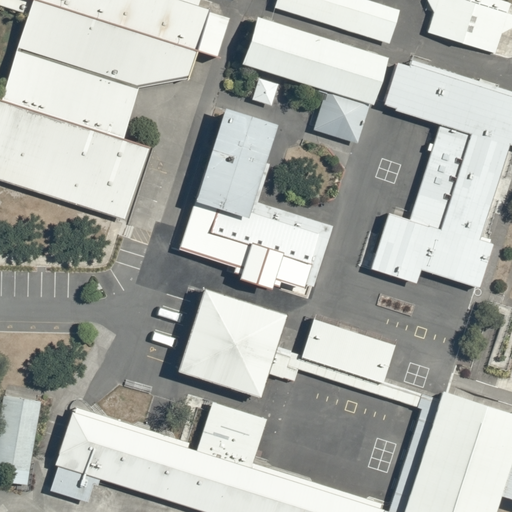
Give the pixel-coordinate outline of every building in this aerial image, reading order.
[(228,5),(212,0),(0,0),(0,2),(22,9),(0,79),(0,179),(124,217),(147,141),(124,133),(143,80),(184,69),(193,43),(215,48),(228,5)] [(402,3),(394,0),(274,0),(272,8),(389,45),(402,3)] [(426,0),(419,25),(493,49),(508,0),(426,0)] [(389,55),(256,13),(242,59),(325,85),(312,128),(362,143),(389,55)] [(511,88),(407,56),(393,102),(437,116),(408,209),(384,202),(365,260),(410,274),(413,263),(476,283),(491,235),(477,231),(506,139),(511,140),(511,88)] [(276,81),(255,75),(249,98),(270,104),(276,81)] [(276,115),(220,98),(176,239),(302,279),(318,229),(247,207),(276,115)] [(288,308),(201,280),(177,358),(264,385),(288,308)] [(390,340),(307,314),(295,351),(379,377),(390,340)] [(511,409),(421,381),(379,511),(489,511),(499,484),(511,488),(511,409)] [(0,478),(23,483),(38,394),(0,387),(0,478)] [(376,511),(383,493),(72,396),(53,459),(221,511),(376,511)]
